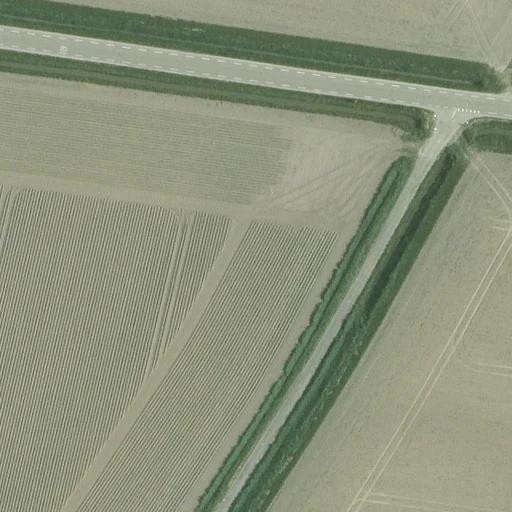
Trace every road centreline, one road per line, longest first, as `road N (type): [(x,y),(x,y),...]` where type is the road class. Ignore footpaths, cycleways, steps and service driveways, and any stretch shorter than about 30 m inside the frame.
road 1 (unclassified): [(218,511),(456,104)]
road 2 (tertiary): [(456,104),(0,38)]
